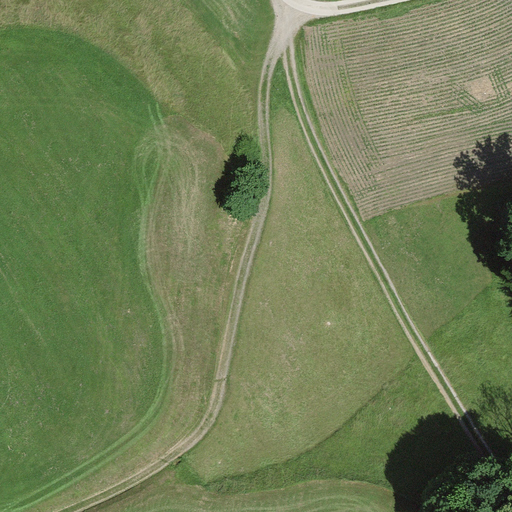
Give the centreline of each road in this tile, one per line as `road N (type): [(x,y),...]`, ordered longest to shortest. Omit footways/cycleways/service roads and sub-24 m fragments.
road 1 (track): [(67,511),(164,464),(209,423),(268,185),(265,81),(297,3)]
road 2 (track): [(511,489),(419,343),(306,126),(290,70),(288,21)]
